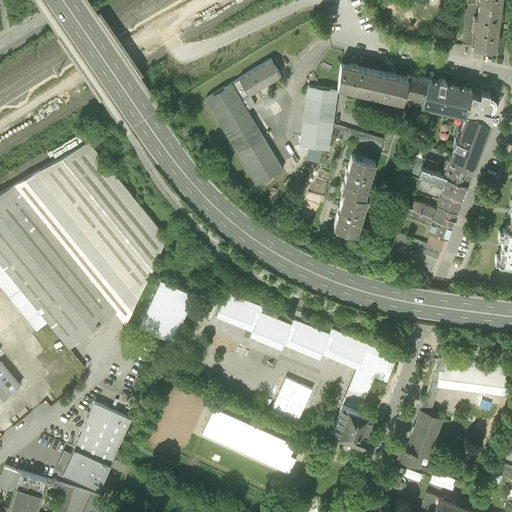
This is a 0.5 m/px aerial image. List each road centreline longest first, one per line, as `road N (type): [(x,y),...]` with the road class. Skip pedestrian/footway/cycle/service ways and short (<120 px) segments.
road 1 (primary): [(64,0),(199,189),(264,244),(356,288),(511,314)]
road 2 (residential): [(355,511),(491,144),(511,136)]
road 3 (residential): [(511,79),(371,43),(347,16)]
